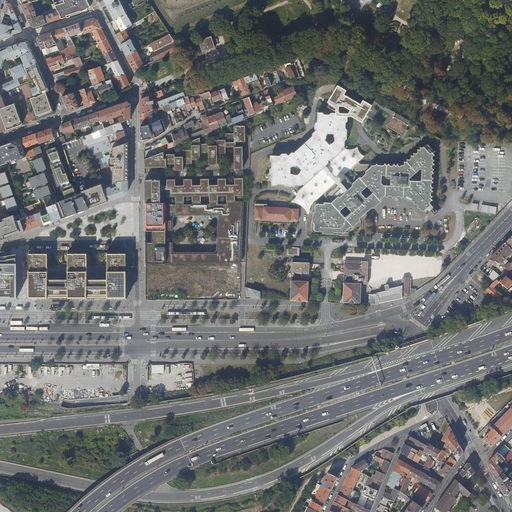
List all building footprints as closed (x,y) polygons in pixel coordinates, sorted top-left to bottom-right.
[(86,0),(63,0),(54,3),(61,18),(87,10),(88,9),(89,7),(90,6),(86,0)] [(103,0),(114,21),(115,20),(119,17),(126,13),(119,0),(103,0)] [(31,2),(21,4),(23,9),(26,14),(35,11),(31,2)] [(10,26),(18,22),(10,3),(7,3),(5,12),(1,24),(10,26)] [(44,16),(47,23),(55,20),(61,18),(54,3),(52,4),(55,12),(54,12),(53,11),(52,11),(52,13),(49,14),(44,16)] [(35,11),(26,14),(29,22),(31,26),(34,27),(47,23),(44,16),(43,15),(36,17),(36,15),(35,11)] [(132,25),(126,13),(119,17),(115,20),(122,31),(126,28),(132,25)] [(79,23),(83,34),(92,31),(101,28),(99,24),(97,20),(93,19),(86,21),(79,23)] [(0,28),(0,38),(21,32),(22,30),(18,22),(10,26),(1,24),(0,28)] [(80,35),(83,34),(79,23),(74,25),(66,27),(69,35),(79,32),(80,35)] [(70,36),(69,35),(66,27),(59,30),(51,32),(56,44),(57,45),(59,50),(60,51),(65,49),(61,40),(58,41),(58,40),(64,37),(65,36),(70,46),(74,44),(71,38),(70,36)] [(101,28),(92,31),(97,42),(107,39),(104,34),(101,28)] [(128,33),(126,28),(122,31),(121,31),(115,34),(119,41),(120,44),(130,39),(127,33),(128,33)] [(56,44),(51,32),(45,34),(39,36),(37,40),(42,49),(47,48),(47,47),(48,46),(48,47),(50,47),(50,46),(55,44),(56,44)] [(207,34),(208,37),(194,42),(197,48),(199,47),(199,49),(195,51),(197,56),(203,54),(203,53),(214,48),(212,43),(215,43),(213,37),(215,36),(213,32),(207,34)] [(173,39),(169,34),(150,44),(149,44),(153,52),(150,53),(154,61),(177,51),(173,39)] [(137,50),(131,38),(130,39),(120,44),(123,49),(126,56),(136,50),(137,50)] [(107,39),(97,42),(103,53),(112,50),(109,43),(107,39)] [(77,51),(76,49),(74,44),(70,46),(65,49),(60,51),(62,55),(51,59),(50,58),(46,59),(49,67),(64,62),(71,60),(70,58),(68,58),(64,60),(63,58),(66,56),(77,51)] [(44,54),(59,50),(57,45),(55,46),(48,48),(47,48),(42,49),(44,54)] [(12,76),(21,72),(16,64),(14,59),(8,46),(4,47),(0,48),(0,52),(5,62),(10,72),(12,76)] [(112,50),(103,53),(108,63),(117,60),(116,57),(112,50)] [(142,62),(136,50),(126,56),(129,61),(134,70),(154,61),(153,59),(148,61),(148,60),(142,62)] [(87,71),(82,61),(80,56),(73,59),(77,67),(65,71),(61,73),(53,75),(56,81),(87,71)] [(303,73),(297,57),(294,58),(283,62),(285,67),(290,78),(294,77),(292,71),(289,67),(289,66),(294,63),(295,65),(299,78),(304,76),(303,73)] [(117,60),(108,63),(104,65),(107,70),(106,70),(107,74),(110,72),(109,68),(111,67),(112,68),(114,73),(114,72),(116,75),(109,78),(109,80),(111,79),(115,78),(117,77),(125,75),(122,69),(117,60)] [(64,62),(49,67),(51,71),(59,68),(58,66),(65,63),(64,62)] [(285,67),(283,62),(274,65),(280,82),(285,80),(280,69),(285,67)] [(274,65),(265,69),(267,74),(274,71),(275,74),(275,75),(278,83),(280,82),(274,65)] [(100,66),(88,70),(93,84),(99,82),(99,81),(104,79),(100,66)] [(265,69),(255,73),(257,78),(263,76),(267,87),(271,85),(268,76),(267,74),(265,69)] [(18,87),(26,83),(21,72),(12,76),(14,80),(18,87)] [(255,73),(244,77),(247,84),(247,85),(248,84),(247,83),(258,79),(257,78),(255,73)] [(128,80),(125,75),(117,77),(122,88),(130,84),(128,80)] [(268,76),(271,85),(276,83),(275,80),(274,80),(271,81),(269,76),(268,76)] [(235,80),(237,85),(238,87),(247,84),(244,77),(235,80)] [(102,83),(94,85),(95,89),(98,88),(100,93),(112,90),(112,89),(114,88),(112,82),(111,79),(109,80),(105,81),(106,83),(103,85),(102,83)] [(0,92),(1,94),(18,87),(14,80),(9,82),(0,85),(0,92)] [(86,82),(60,91),(61,93),(62,96),(74,92),(78,91),(84,89),(88,87),(86,82)] [(247,84),(238,87),(242,96),(250,93),(247,85),(247,84)] [(94,85),(88,87),(84,89),(90,104),(95,102),(92,92),(96,91),(95,89),(94,85)] [(192,94),(189,86),(186,88),(187,93),(184,94),(183,92),(158,102),(160,107),(161,106),(168,104),(176,101),(183,98),(188,96),(192,94)] [(281,91),(285,101),(290,99),(289,97),(291,96),(292,98),(297,96),(293,86),(281,91)] [(90,104),(84,89),(78,91),(78,92),(80,92),(85,106),(90,104)] [(163,95),(161,90),(153,94),(154,97),(155,98),(163,95)] [(219,90),(210,94),(211,96),(213,101),(222,97),(220,93),(219,90)] [(262,104),(264,109),(274,105),(268,90),(264,91),(268,102),(267,102),(262,104)] [(209,91),(199,94),(201,97),(201,99),(203,104),(204,106),(205,108),(205,110),(209,109),(208,105),(207,105),(205,99),(208,98),(208,97),(211,96),(210,94),(209,91)] [(281,103),(285,101),(281,91),(277,93),(279,96),(279,98),(281,102),(281,103)] [(34,97),(31,98),(38,118),(54,113),(46,92),(39,95),(34,97)] [(74,92),(62,96),(68,109),(72,110),(76,109),(79,108),(74,92)] [(149,95),(141,99),(141,107),(141,114),(152,110),(153,110),(151,104),(153,103),(152,101),(154,101),(153,100),(152,100),(149,101),(149,95)] [(201,97),(194,100),(196,106),(197,106),(200,104),(202,109),(205,108),(204,106),(203,104),(201,99),(201,97)] [(249,97),(244,98),(246,104),(243,106),(246,114),(244,115),(246,119),(251,117),(250,115),(255,113),(253,107),(249,97)] [(184,101),(183,98),(176,101),(178,106),(178,107),(181,106),(182,105),(184,105),(186,104),(184,101)] [(101,121),(109,119),(110,121),(102,124),(104,128),(120,122),(130,118),(131,112),(131,103),(128,101),(102,110),(98,112),(101,121)] [(176,101),(168,104),(171,110),(175,121),(178,120),(176,116),(175,112),(174,110),(173,110),(173,108),(178,106),(176,101)] [(253,107),(255,113),(264,109),(262,104),(262,103),(258,104),(257,101),(254,103),(255,106),(253,107)] [(5,106),(13,127),(23,124),(15,103),(5,106)] [(161,106),(163,112),(165,118),(166,121),(169,128),(172,126),(167,111),(171,110),(168,104),(161,106)] [(227,109),(222,111),(226,123),(228,126),(236,123),(245,119),(246,119),(244,115),(240,104),(235,106),(238,115),(231,118),(227,109)] [(0,110),(7,129),(13,127),(5,106),(0,108),(0,110)] [(22,111),(26,122),(32,120),(28,109),(22,111)] [(152,110),(141,114),(141,117),(141,120),(152,116),(152,110)] [(209,123),(212,130),(219,127),(219,126),(226,123),(222,111),(207,117),(208,121),(209,123)] [(93,131),(93,132),(104,128),(102,124),(101,121),(98,112),(92,113),(87,115),(90,123),(90,124),(99,121),(101,125),(94,127),(95,130),(94,131),(93,131)] [(201,124),(208,121),(207,117),(206,114),(201,116),(202,119),(200,120),(201,124)] [(344,145),(345,115),(317,114),(316,132),(291,156),(272,155),(271,174),(271,183),(299,184),(303,185),(304,186),(309,199),(314,197),(316,199),(323,193),(331,202),(329,204),(317,203),(315,201),(312,204),(312,212),(314,213),(313,220),(312,222),(311,230),(314,233),(323,231),(332,232),(334,234),(341,235),(344,232),(348,232),(353,227),(353,225),(358,220),(361,220),(366,215),(366,212),(369,210),(368,209),(385,194),(410,195),(424,210),(431,204),(429,202),(431,200),(430,199),(430,178),(432,177),(431,176),(431,174),(433,172),(431,170),(432,152),(429,152),(424,146),(403,166),(379,165),(377,163),(375,165),(360,164),(355,160),(359,153),(355,151),(354,154),(349,152),(343,146),(344,145)] [(82,117),(71,121),(74,130),(83,126),(83,128),(87,126),(86,125),(90,123),(87,115),(82,117)] [(152,116),(141,120),(141,123),(140,127),(149,124),(152,123),(153,123),(152,116)] [(392,116),(387,126),(402,135),(407,125),(392,116)] [(162,119),(153,123),(152,123),(156,137),(166,130),(162,119)] [(236,123),(236,142),(245,142),(245,119),(236,123)] [(67,123),(61,125),(64,132),(69,130),(69,132),(74,130),(71,121),(67,123)] [(91,154),(112,147),(127,142),(120,122),(104,128),(93,132),(85,136),(91,154)] [(201,126),(203,129),(204,133),(212,130),(209,123),(201,126)] [(149,124),(140,127),(140,139),(140,144),(149,140),(148,138),(152,137),(149,124)] [(42,131),(36,134),(39,142),(39,143),(52,138),(52,142),(53,141),(55,141),(55,137),(51,128),(42,131)] [(174,141),(175,145),(189,139),(190,141),(192,140),(200,137),(205,135),(204,133),(203,129),(188,135),(186,131),(183,132),(182,129),(178,131),(179,134),(174,136),(173,133),(171,134),(174,141)] [(217,153),(226,153),(226,142),(234,142),(234,133),(226,133),(226,139),(217,139),(217,153)] [(20,139),(21,141),(24,148),(39,142),(36,134),(31,136),(20,139)] [(146,145),(144,146),(144,158),(163,151),(166,150),(172,148),(175,147),(176,147),(175,145),(174,141),(172,142),(169,143),(165,137),(160,140),(161,142),(156,144),(155,143),(150,145),(150,146),(147,147),(146,145)] [(200,137),(192,140),(192,149),(200,149),(200,157),(209,157),(209,155),(209,149),(209,145),(209,143),(200,143),(200,137)] [(0,165),(26,156),(25,152),(24,148),(21,141),(13,144),(10,145),(10,143),(0,146),(0,165)] [(117,182),(128,180),(128,159),(128,142),(127,142),(112,147),(113,150),(113,156),(110,156),(109,157),(108,163),(109,164),(110,165),(111,165),(112,165),(112,184),(117,182)] [(25,152),(26,156),(27,158),(42,153),(40,146),(33,149),(32,148),(31,148),(32,150),(25,152)] [(82,193),(76,195),(73,187),(71,188),(66,173),(64,173),(55,147),(48,149),(65,199),(56,202),(57,205),(62,218),(89,208),(83,194),(82,193)] [(166,158),(166,164),(175,164),(175,161),(175,147),(172,148),(166,150),(166,158)] [(234,147),(234,155),(242,155),(242,147),(234,147)] [(178,162),(178,169),(183,169),(183,163),(192,163),(192,156),(192,155),(192,149),(183,149),(183,160),(178,160),(178,162)] [(144,158),(145,167),(164,166),(163,151),(144,158)] [(42,157),(33,161),(37,172),(46,168),(42,157)] [(234,160),(234,169),(242,169),(242,160),(234,160)] [(8,209),(16,206),(3,172),(0,172),(0,192),(1,192),(4,200),(0,201),(2,205),(6,204),(8,209)] [(48,182),(44,172),(28,178),(32,188),(48,182)] [(166,180),(167,197),(175,197),(175,200),(184,200),(184,196),(191,196),(191,200),(200,200),(200,196),(208,196),(208,200),(217,200),(217,196),(225,195),(225,199),(234,199),(234,195),(242,195),(242,178),(234,178),(234,184),(236,184),(236,189),(226,189),(226,178),(217,178),(217,189),(209,190),(208,179),(200,179),(200,190),(192,190),(192,179),(183,179),(183,190),(175,190),(175,179),(166,180)] [(145,180),(145,202),(161,202),(160,179),(145,180)] [(103,187),(104,189),(104,191),(108,201),(125,195),(128,191),(128,180),(117,182),(118,187),(115,188),(114,187),(111,188),(110,187),(109,185),(103,187)] [(83,194),(101,187),(100,184),(81,191),(82,193),(83,194)] [(47,186),(33,191),(37,200),(38,200),(51,195),(47,186)] [(83,194),(89,208),(108,201),(104,191),(104,189),(103,187),(101,187),(83,194)] [(38,200),(39,203),(40,202),(42,208),(45,207),(45,205),(45,204),(56,200),(53,194),(51,195),(38,200)] [(191,201),(191,203),(184,204),(184,201),(161,202),(145,202),(145,231),(152,231),(152,243),(146,243),(146,263),(240,263),(242,200),(225,201),(225,203),(217,203),(217,201),(208,201),(208,203),(200,203),(200,201),(191,201)] [(29,216),(28,216),(28,217),(29,220),(26,220),(25,218),(21,219),(25,231),(44,224),(40,212),(37,203),(34,204),(37,213),(33,215),(32,213),(29,214),(29,216)] [(47,212),(50,222),(62,218),(57,205),(47,209),(47,210),(47,212)] [(264,209),(262,209),(255,209),(255,219),(256,219),(261,220),(260,222),(292,224),(292,221),(297,221),(298,220),(299,209),(292,209),(292,211),(290,211),(290,210),(288,208),(265,207),(264,209)] [(40,212),(44,224),(50,222),(47,212),(47,210),(40,212)] [(0,221),(0,238),(5,238),(25,231),(21,219),(19,214),(13,217),(12,215),(2,218),(3,220),(0,221)] [(511,250),(505,244),(489,261),(501,265),(503,262),(505,264),(508,262),(506,260),(509,256),(510,257),(511,256),(510,255),(511,254),(511,250)] [(29,253),(29,273),(48,273),(48,262),(50,262),(50,253),(29,253)] [(68,273),(87,273),(87,253),(68,253),(68,273)] [(108,273),(126,273),(126,253),(105,253),(105,262),(108,262),(108,273)] [(0,299),(16,299),(16,255),(0,258),(0,299)] [(302,302),(308,302),(309,276),(315,277),(315,272),(309,272),(309,264),(310,264),(310,259),(293,259),(293,263),(292,263),(291,274),(291,281),(290,301),(297,301),(297,302),(302,302)] [(356,304),(360,304),(361,284),(367,284),(368,262),(345,261),(344,266),(345,266),(343,303),(349,304),(354,304),(356,304)] [(418,279),(418,283),(416,283),(416,289),(426,283),(426,279),(430,279),(431,278),(432,278),(432,275),(435,275),(435,271),(435,270),(431,270),(431,269),(424,269),(422,269),(422,268),(411,268),(409,268),(403,268),(390,267),(388,267),(387,267),(381,267),(381,268),(377,268),(377,273),(380,273),(380,276),(381,277),(386,277),(387,276),(389,276),(400,277),(400,276),(402,276),(402,286),(390,289),(388,285),(385,286),(386,291),(373,294),(373,295),(369,295),(368,304),(376,305),(408,297),(408,296),(416,289),(411,289),(411,282),(416,282),(416,277),(418,277),(418,279)] [(488,276),(491,279),(494,282),(495,282),(499,277),(500,276),(494,270),(488,276)] [(87,281),(87,273),(68,273),(68,281),(48,281),(48,273),(29,273),(29,299),(37,299),(38,299),(49,299),(61,299),(74,299),(126,299),(126,288),(126,282),(126,273),(108,273),(108,281),(87,281)] [(508,289),(511,284),(511,282),(506,277),(504,276),(503,277),(505,278),(501,282),(500,281),(499,282),(508,289)] [(494,282),(486,291),(497,300),(499,300),(503,295),(501,294),(500,295),(497,293),(493,289),(494,288),(499,282),(498,281),(497,280),(495,282),(494,282)] [(245,287),(244,299),(260,299),(260,292),(245,287)] [(151,365),(151,373),(164,373),(164,365),(151,365)] [(507,431),(511,426),(511,409),(510,408),(509,409),(510,410),(492,428),(502,437),(507,431)] [(498,441),(502,437),(492,428),(489,425),(479,435),(481,437),(489,428),(490,429),(492,431),(490,432),(483,439),(492,447),(498,441)] [(446,443),(452,432),(449,427),(442,441),(446,443)] [(458,442),(452,432),(446,443),(444,446),(451,452),(449,454),(452,456),(453,454),(460,446),(458,442)] [(408,436),(406,440),(425,450),(427,446),(408,436)] [(415,451),(419,452),(420,450),(405,442),(404,444),(414,450),(415,451)] [(402,454),(414,461),(419,452),(415,451),(414,454),(411,452),(412,450),(413,451),(414,450),(404,444),(401,452),(402,454)] [(441,452),(428,444),(427,446),(425,450),(424,452),(427,454),(430,455),(431,454),(433,455),(432,457),(437,460),(437,459),(441,452)] [(463,452),(460,446),(453,454),(455,456),(454,457),(455,459),(456,459),(458,461),(463,454),(463,452)] [(377,451),(374,455),(376,456),(389,463),(393,454),(384,450),(382,454),(377,451)] [(414,461),(418,463),(424,452),(420,450),(419,452),(414,461)] [(447,453),(442,450),(441,452),(437,459),(440,461),(444,463),(445,462),(443,460),(447,453)] [(490,469),(492,473),(499,466),(500,466),(499,465),(498,465),(497,464),(498,463),(498,462),(497,461),(498,460),(502,463),(505,460),(498,453),(488,463),(488,466),(490,469)] [(389,463),(376,456),(374,460),(377,461),(380,463),(385,465),(388,467),(389,463)] [(434,461),(428,458),(424,466),(429,469),(434,461)] [(453,468),(457,463),(450,458),(446,464),(453,468)] [(369,467),(364,460),(352,468),(361,473),(363,471),(369,467)] [(502,463),(508,469),(511,466),(505,460),(502,463)] [(397,461),(393,472),(402,476),(404,478),(405,478),(406,477),(404,476),(405,474),(403,473),(403,472),(408,475),(412,467),(399,461),(397,461)] [(446,464),(444,463),(440,461),(438,464),(444,468),(443,470),(437,466),(433,472),(444,478),(446,477),(453,468),(446,464)] [(384,474),(388,467),(385,465),(380,463),(377,468),(379,468),(377,472),(384,474)] [(468,464),(456,480),(462,486),(466,482),(464,478),(466,476),(469,479),(475,473),(472,468),(470,464),(468,464)] [(495,478),(497,481),(504,474),(508,470),(506,468),(503,471),(501,469),(502,468),(501,467),(500,468),(499,466),(492,473),(495,478)] [(421,473),(412,467),(408,475),(408,476),(415,480),(415,481),(416,482),(421,473)] [(361,473),(352,468),(343,485),(353,490),(361,473)] [(373,475),(371,478),(378,481),(380,482),(381,483),(384,474),(377,472),(377,471),(375,476),(373,475)] [(393,472),(387,485),(394,489),(397,483),(399,483),(402,476),(393,472)] [(511,491),(511,472),(509,476),(511,478),(511,481),(510,482),(508,480),(509,479),(504,474),(497,481),(499,485),(501,489),(504,495),(506,495),(508,496),(511,491)] [(440,483),(421,473),(416,482),(414,485),(415,486),(418,481),(436,491),(440,485),(440,483)] [(322,486),(331,491),(337,479),(334,478),(328,474),(322,486)] [(371,478),(368,477),(365,486),(370,488),(373,482),(377,484),(378,481),(371,478)] [(407,477),(406,479),(402,488),(408,492),(410,488),(409,487),(411,485),(408,483),(409,481),(410,478),(407,477)] [(404,478),(398,491),(399,492),(400,492),(402,488),(406,479),(405,478),(404,478)] [(456,480),(435,508),(440,511),(447,511),(457,499),(456,498),(459,493),(460,494),(461,493),(460,493),(461,492),(468,498),(471,494),(462,486),(456,480)] [(316,483),(310,494),(315,496),(320,485),(316,483)] [(353,490),(343,485),(338,495),(347,500),(353,490)] [(317,497),(326,502),(331,491),(322,486),(321,486),(316,496),(317,497)] [(365,486),(361,494),(366,497),(367,496),(368,493),(369,494),(370,493),(368,492),(370,488),(365,486)] [(427,501),(432,495),(420,486),(415,492),(427,501)] [(391,497),(384,493),(382,497),(391,501),(394,503),(398,495),(399,492),(398,491),(394,489),(391,497)] [(400,492),(399,492),(398,495),(409,503),(411,500),(400,492)] [(338,495),(334,502),(344,507),(346,504),(348,501),(347,500),(338,495)] [(319,505),(323,507),(326,502),(317,497),(316,500),(314,502),(316,503),(319,505)] [(364,503),(359,501),(357,505),(369,511),(370,510),(369,509),(373,500),(369,498),(367,497),(364,503)] [(375,511),(386,511),(391,501),(382,497),(375,511)] [(334,502),(330,511),(332,511),(337,511),(340,508),(342,510),(343,509),(348,511),(349,511),(350,511),(344,507),(334,502)] [(419,511),(422,508),(413,502),(405,511),(419,511)]
